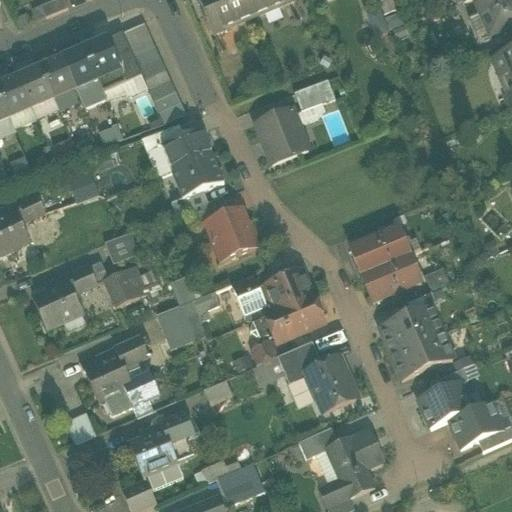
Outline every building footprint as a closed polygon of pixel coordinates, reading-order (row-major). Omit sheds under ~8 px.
[(40,8),(46,21),(68,12),(63,0),(62,0),(59,0),(58,1),(40,8)] [(212,37),(254,20),(245,0),(197,0),(197,1),(212,37)] [(292,0),(245,0),(254,20),(294,3),(292,0)] [(380,12),(383,19),(398,13),(392,0),(388,0),(377,5),(380,12)] [(511,0),(473,0),(474,1),(489,38),(511,28),(511,0)] [(366,18),(376,40),(390,34),(385,22),(383,19),(380,12),(366,18)] [(400,16),(385,22),(390,34),(405,28),(400,16)] [(122,37),(128,49),(149,39),(144,27),(122,37)] [(109,43),(114,54),(128,49),(122,37),(109,43)] [(128,49),(133,62),(155,52),(149,39),(128,49)] [(84,51),(97,83),(121,72),(122,72),(114,54),(109,43),(108,41),(84,51)] [(133,62),(128,49),(114,54),(122,72),(121,72),(127,85),(141,78),(138,73),(133,62)] [(62,61),(75,92),(97,83),(84,51),(62,61)] [(133,62),(138,73),(160,63),(155,52),(133,62)] [(509,99),(509,100),(511,98),(511,55),(494,63),(500,77),(504,75),(511,95),(511,96),(508,98),(509,99)] [(62,61),(39,71),(53,102),(73,93),(75,92),(62,61)] [(141,78),(143,83),(165,74),(160,63),(138,73),(141,78)] [(17,80),(30,111),(53,102),(39,71),(17,80)] [(127,85),(121,72),(97,83),(103,95),(127,85)] [(148,93),(148,94),(170,85),(165,74),(143,83),(148,93)] [(500,77),(508,98),(511,96),(511,95),(504,75),(500,77)] [(127,85),(103,95),(106,103),(108,106),(126,97),(131,101),(148,93),(143,83),(141,78),(127,85)] [(0,87),(0,101),(8,121),(30,111),(17,80),(0,87)] [(103,95),(97,83),(75,92),(84,112),(106,103),(103,95)] [(301,114),(301,115),(322,108),(335,103),(328,84),(295,96),(301,114)] [(148,94),(153,105),(175,95),(170,85),(148,94)] [(73,93),(53,102),(58,113),(59,116),(79,107),(73,93)] [(396,93),(384,107),(397,118),(409,105),(396,93)] [(153,105),(158,116),(180,106),(175,95),(153,105)] [(503,102),(508,113),(511,111),(511,98),(509,100),(509,99),(503,102)] [(0,124),(8,121),(0,101),(0,124)] [(58,113),(53,102),(30,111),(35,122),(58,113)] [(185,117),(180,106),(158,116),(163,127),(185,117)] [(301,114),(297,116),(301,128),(317,122),(324,113),(322,108),(301,115),(301,114)] [(293,117),(297,116),(294,110),(252,128),(269,169),(272,168),(257,130),(293,116),(293,117)] [(35,122),(30,111),(8,121),(14,133),(36,124),(35,122)] [(308,154),(298,129),(293,117),(293,116),(257,130),(272,168),(308,154)] [(0,139),(14,133),(8,121),(0,124),(0,139)] [(98,137),(104,150),(123,143),(117,128),(98,137)] [(161,150),(184,141),(179,128),(141,142),(157,181),(172,175),(161,150)] [(311,153),(301,128),(298,129),(308,154),(311,153)] [(172,175),(172,176),(213,160),(202,133),(184,141),(161,150),(172,175)] [(53,149),(61,166),(78,160),(70,142),(53,149)] [(109,157),(94,162),(99,175),(114,170),(109,157)] [(25,159),(9,166),(15,181),(31,174),(25,159)] [(224,187),(213,160),(172,176),(182,202),(183,203),(203,195),(224,187)] [(89,175),(67,184),(76,208),(98,199),(89,175)] [(176,219),(189,214),(208,206),(203,195),(183,203),(182,202),(171,207),(176,219)] [(28,218),(30,224),(46,217),(38,199),(0,216),(3,223),(17,217),(19,222),(28,218)] [(223,200),(208,206),(189,214),(197,232),(206,228),(205,227),(230,217),(223,200)] [(206,228),(221,266),(257,252),(253,243),(254,240),(249,227),(246,226),(241,213),(230,217),(205,227),(206,228)] [(0,224),(0,260),(30,248),(19,222),(17,217),(3,223),(0,224)] [(350,253),(361,280),(409,259),(398,233),(350,253)] [(104,247),(113,268),(137,258),(129,238),(104,247)] [(421,286),(409,259),(361,280),(373,307),(421,286)] [(101,266),(89,271),(96,287),(103,283),(108,281),(101,266)] [(103,283),(116,311),(147,297),(134,269),(108,281),(103,283)] [(78,291),(81,296),(97,288),(96,287),(89,271),(88,270),(50,288),(52,293),(67,286),(71,295),(78,291)] [(442,271),(423,280),(430,295),(449,287),(442,271)] [(264,291),(264,292),(275,316),(312,301),(313,300),(302,275),(264,291)] [(231,289),(237,304),(256,296),(258,292),(258,291),(254,279),(231,289)] [(179,310),(180,309),(191,305),(196,303),(186,280),(169,287),(179,310)] [(32,303),(47,334),(63,326),(82,317),(71,295),(67,286),(52,293),(32,303)] [(265,320),(275,316),(264,292),(262,291),(259,292),(258,291),(258,292),(256,296),(237,304),(246,325),(252,326),(265,320)] [(196,303),(191,305),(200,327),(210,324),(206,315),(220,309),(215,296),(196,303)] [(275,316),(265,320),(272,337),(277,348),(324,328),(312,301),(275,316)] [(191,305),(180,309),(195,344),(206,340),(200,327),(191,305)] [(156,319),(170,354),(195,344),(180,309),(179,310),(156,319)] [(379,333),(390,359),(442,337),(431,311),(379,333)] [(82,317),(63,326),(69,338),(87,329),(82,317)] [(259,343),(272,337),(265,320),(252,326),(250,337),(259,343)] [(453,363),(442,337),(390,359),(401,385),(453,363)] [(105,404),(112,420),(158,399),(149,380),(144,382),(137,367),(148,362),(140,344),(93,365),(96,371),(85,376),(99,406),(105,404)] [(265,366),(277,361),(272,346),(250,355),(256,370),(265,366)] [(312,346),(277,361),(285,380),(289,389),(307,381),(305,376),(322,369),(312,346)] [(249,357),(232,364),(238,378),(251,372),(255,371),(249,357)] [(452,367),(456,376),(463,373),(473,369),(469,360),(452,367)] [(265,366),(274,385),(285,380),(277,361),(265,366)] [(318,406),(323,417),(357,403),(339,361),(322,369),(305,376),(307,381),(318,406)] [(274,385),(265,366),(256,370),(255,371),(251,372),(260,391),(274,385)] [(430,388),(435,399),(459,388),(468,384),(463,373),(456,376),(430,388)] [(318,406),(307,381),(289,389),(287,390),(297,414),(318,406)] [(203,394),(209,408),(232,399),(225,384),(203,394)] [(449,426),(471,416),(459,388),(435,399),(418,406),(430,434),(449,426)] [(511,421),(503,402),(489,408),(502,435),(510,431),(511,430),(511,421)] [(135,415),(137,421),(152,415),(150,408),(135,415)] [(471,416),(449,426),(461,453),(477,446),(502,435),(489,408),(471,416)] [(65,426),(74,447),(95,438),(86,417),(65,426)] [(139,438),(141,445),(164,436),(169,448),(186,442),(194,438),(186,419),(139,438)] [(502,435),(477,446),(482,456),(511,443),(511,434),(510,431),(502,435)] [(304,446),(311,461),(314,460),(326,455),(325,453),(337,447),(330,432),(298,447),(298,448),(304,446)] [(369,433),(364,435),(371,452),(376,449),(369,433)] [(319,494),(327,511),(349,502),(349,503),(374,492),(366,473),(383,465),(376,449),(371,452),(364,435),(337,447),(325,453),(326,455),(340,485),(328,490),(319,494)] [(129,450),(142,481),(176,466),(169,448),(164,436),(141,445),(129,450)] [(169,448),(176,466),(193,460),(186,442),(169,448)] [(340,485),(326,455),(314,460),(328,490),(340,485)] [(201,474),(207,487),(215,483),(240,473),(237,466),(225,471),(223,465),(201,474)] [(183,481),(176,466),(142,481),(144,484),(145,484),(149,495),(183,481)] [(215,483),(225,507),(265,489),(255,466),(240,473),(215,483)] [(122,494),(129,511),(150,511),(156,510),(149,495),(145,484),(144,484),(122,494)] [(223,511),(219,501),(191,511),(223,511)] [(327,511),(326,511),(353,511),(349,503),(349,502),(327,511)]
